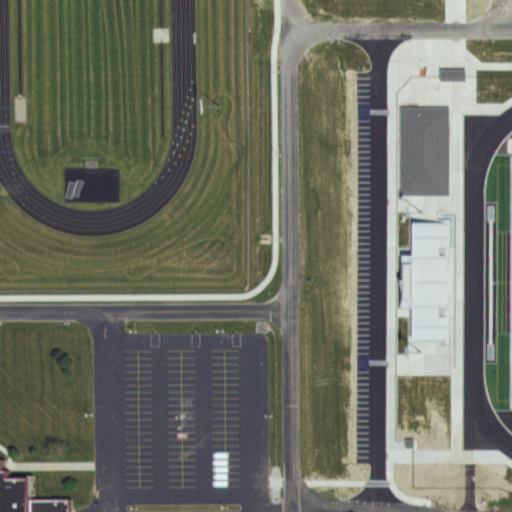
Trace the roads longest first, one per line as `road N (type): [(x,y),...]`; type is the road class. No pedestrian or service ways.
road 1 (residential): [(511,27),(296,34),(288,66),(290,511)]
road 2 (residential): [(160,340),(160,495),(203,495),(205,339)]
road 3 (residential): [(106,340),(255,339),(258,511)]
road 4 (residential): [(0,309),(289,308)]
road 5 (residential): [(106,309),(106,511)]
